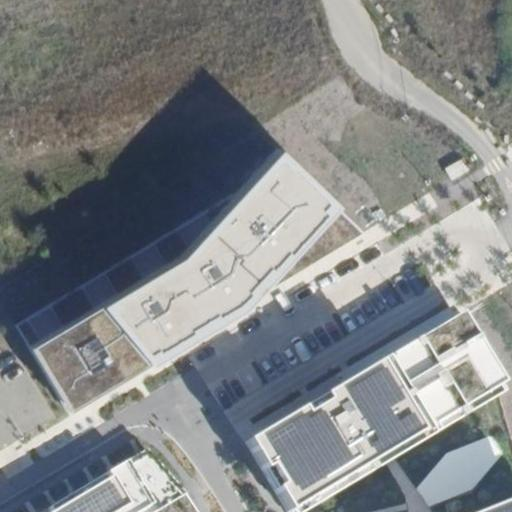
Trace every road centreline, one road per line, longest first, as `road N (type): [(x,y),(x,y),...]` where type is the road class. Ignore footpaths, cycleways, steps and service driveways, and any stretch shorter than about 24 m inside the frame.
road 1 (residential): [(159,398),(471,223),(492,258),(186,437)]
road 2 (residential): [(0,492),(159,398)]
